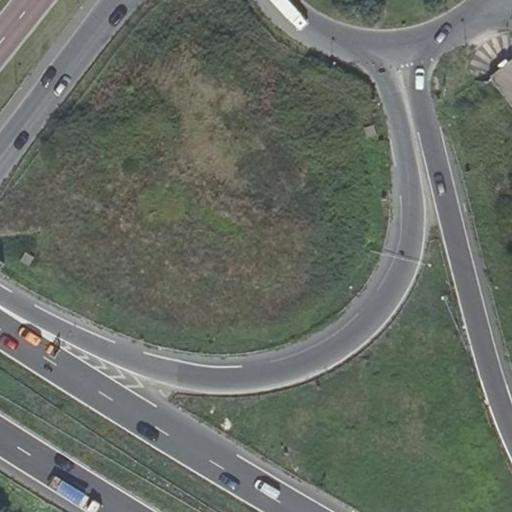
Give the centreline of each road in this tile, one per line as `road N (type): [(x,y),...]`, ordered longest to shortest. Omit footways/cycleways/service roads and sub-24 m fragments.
road 1 (trunk): [(358,45),(387,94),(412,178),(411,241),(389,295),(343,342),(276,373),(199,377),(95,345),(0,287)]
road 2 (trunk): [(511,431),(482,357),(419,90),(437,35)]
road 3 (trunk): [(297,511),(0,334)]
road 4 (secondary): [(0,160),(122,0)]
road 5 (trunk): [(0,436),(125,511)]
